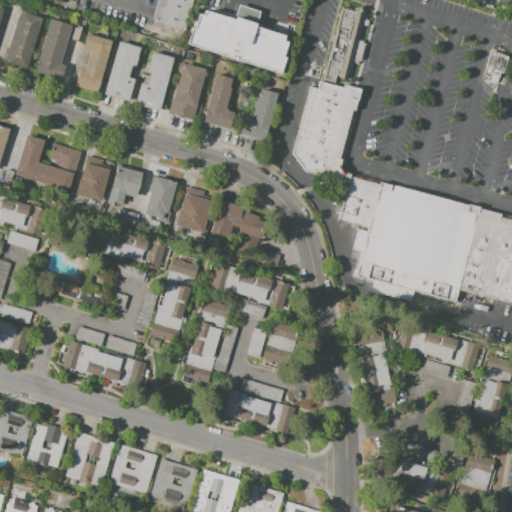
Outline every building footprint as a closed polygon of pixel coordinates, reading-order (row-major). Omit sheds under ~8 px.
[(191,0),(184,29),(151,20),(156,0),(191,0)] [(343,6),(376,15),(363,66),(354,64),(350,81),(340,78),(338,83),(326,79),(343,6)] [(280,72),(186,43),(195,13),(201,15),(204,9),(279,31),(278,35),(284,37),(282,42),(288,44),(280,72)] [(22,12),(42,18),(26,69),(6,63),(7,58),(4,58),(18,14),(21,15),(22,12)] [(49,19),(70,25),(58,64),(64,66),(60,79),(34,71),(49,19)] [(86,34),(112,41),(98,92),(75,86),(79,69),(84,70),(89,51),(82,49),(86,34)] [(118,41),(140,47),(134,67),(130,65),(127,77),(133,79),(127,101),(103,94),(118,41)] [(151,51),(172,57),(157,110),(134,104),(140,81),(145,83),(149,71),(146,71),(151,51)] [(500,81),(485,76),(493,52),(511,58),(506,74),(502,73),(500,81)] [(182,63),(172,98),(171,98),(167,113),(192,120),(197,104),(195,104),(205,69),(182,63)] [(215,74),(231,78),(228,88),(230,89),(225,110),(234,112),(229,128),(203,121),(215,74)] [(511,304),(460,290),(457,302),(421,292),(418,304),(370,291),(373,281),(355,277),(362,252),(351,249),(357,226),(336,220),(344,192),(347,193),(350,184),(306,172),(291,154),(309,87),(316,89),(318,81),(342,87),(342,85),(360,90),(337,170),(500,215),(500,217),(511,220),(511,304)] [(277,93),(265,140),(238,133),(242,117),(250,119),(256,97),(258,98),(260,89),(277,93)] [(0,125),(0,157),(8,128),(0,125)] [(52,143),(81,152),(69,193),(13,176),(25,135),(43,140),(37,162),(56,167),(58,161),(48,158),(52,143)] [(84,163),(109,170),(100,202),(74,195),(78,178),(80,179),(84,163)] [(116,165),(141,172),(135,198),(124,195),(121,204),(107,200),(116,165)] [(154,177),(178,184),(169,215),(164,213),(162,219),(143,214),(154,177)] [(182,194),(210,200),(201,233),(174,226),(182,194)] [(0,196),(4,198),(3,200),(32,209),(32,207),(48,212),(40,237),(15,230),(17,226),(4,222),(3,226),(0,225),(0,196)] [(219,200),(243,207),(242,211),(258,216),(257,220),(268,223),(263,241),(230,230),(226,243),(207,237),(219,200)] [(113,228),(105,254),(122,259),(122,257),(139,262),(138,266),(145,268),(153,241),(113,228)] [(278,254),(257,250),(255,262),(275,266),(278,254)] [(171,258),(198,266),(194,278),(167,270),(171,258)] [(219,264),(241,271),(241,273),(272,282),(273,279),(290,285),(282,312),(258,305),(259,302),(242,296),(241,299),(206,288),(208,282),(213,283),(219,264)] [(63,281),(58,296),(100,308),(104,295),(101,294),(103,289),(91,285),(94,274),(88,273),(83,287),(63,281)] [(167,283),(177,286),(178,284),(189,288),(177,331),(151,323),(156,309),(159,310),(167,283)] [(187,353),(184,352),(179,369),(204,377),(205,372),(209,373),(215,353),(212,352),(217,335),(220,336),(230,306),(204,298),(199,312),(200,312),(187,353)] [(232,308),(260,318),(264,308),(236,298),(232,308)] [(0,316),(0,309),(2,303),(32,312),(28,324),(0,316)] [(0,319),(0,347),(22,354),(30,328),(0,319)] [(264,347),(272,349),(275,338),(268,336),(270,329),(273,330),(275,323),(303,330),(293,369),(260,361),(264,347)] [(398,323),(424,331),(423,333),(452,341),(453,339),(478,347),(471,372),(458,369),(458,367),(445,363),(446,361),(418,354),(417,356),(405,352),(405,354),(391,350),(393,342),(398,344),(401,332),(396,331),(398,323)] [(75,339),(78,327),(104,334),(100,346),(75,339)] [(380,331),(383,349),(377,350),(376,344),(357,347),(355,335),(380,331)] [(104,347),(107,335),(135,343),(132,355),(104,347)] [(69,341),(93,348),(93,350),(121,359),(122,356),(142,362),(135,388),(113,382),(114,380),(91,373),(91,375),(61,367),(69,341)] [(360,356),(371,354),(371,357),(384,354),(388,378),(391,378),(395,402),(370,407),(360,356)] [(488,355),(484,367),(508,374),(511,362),(488,355)] [(418,370),(445,376),(447,365),(421,359),(418,370)] [(281,390),(241,378),(238,390),(277,402),(281,390)] [(483,379),(494,383),(495,381),(507,384),(497,416),(474,409),(483,379)] [(222,387),(293,409),(285,434),(214,412),(222,387)] [(0,408),(32,418),(21,456),(0,450),(0,408)] [(35,424),(43,427),(44,424),(67,431),(56,469),(25,459),(35,424)] [(77,432),(113,442),(100,486),(64,476),(77,432)] [(119,444),(157,456),(145,494),(108,483),(119,444)] [(456,491),(483,499),(494,459),(466,452),(456,491)] [(160,459),(196,470),(185,507),(148,497),(160,459)] [(401,463),(425,470),(426,467),(449,474),(448,479),(441,500),(432,497),(433,494),(421,490),(420,493),(398,486),(400,482),(395,481),(401,463)] [(189,511),(202,469),(238,480),(228,511),(189,511)] [(236,511),(246,482),(283,494),(277,511),(236,511)] [(8,499),(10,499),(11,498),(34,504),(34,505),(36,506),(34,511),(2,511),(5,503),(7,503),(8,499)] [(282,511),(285,502),(319,511),(282,511)]
